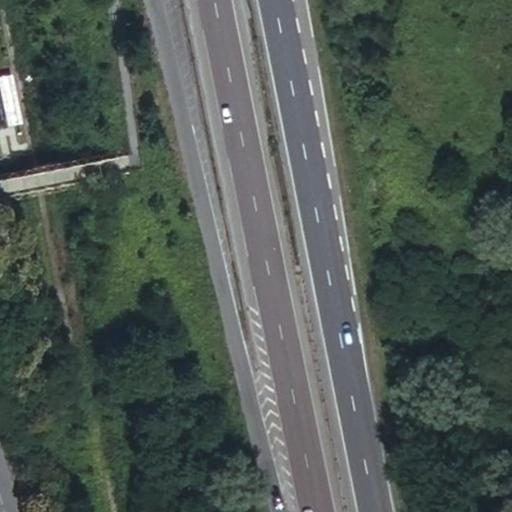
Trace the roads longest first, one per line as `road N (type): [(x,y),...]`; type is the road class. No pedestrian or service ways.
road 1 (trunk): [(157,0),(281,511)]
road 2 (trunk): [(214,0),(318,511)]
road 3 (trunk): [(349,377),(271,0)]
road 4 (trunk): [(349,377),(291,0)]
road 5 (trunk): [(376,511),(349,377)]
